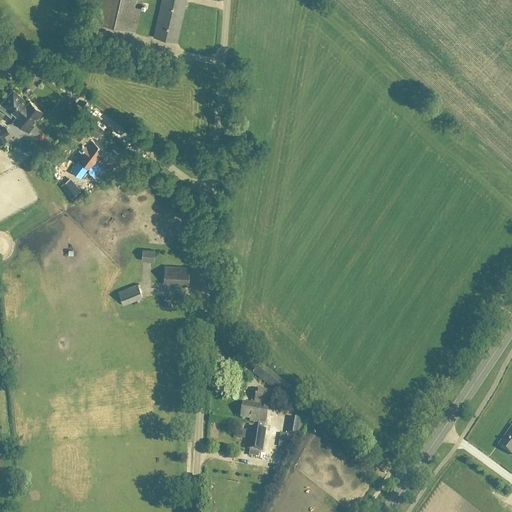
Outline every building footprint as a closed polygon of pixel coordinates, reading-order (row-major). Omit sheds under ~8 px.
[(98,0),(93,23),(136,32),(142,0),(162,0),(154,38),(178,43),(186,0),(98,0)] [(41,113),(42,112),(30,102),(27,105),(21,101),(22,99),(13,91),(8,97),(9,99),(0,109),(11,118),(29,132),(34,126),(32,124),(36,119),(38,120),(42,114),(41,113)] [(81,178),(89,168),(90,169),(94,164),(95,165),(103,154),(101,152),(104,148),(92,140),(77,160),(79,161),(72,171),(81,178)] [(75,185),(67,191),(72,198),(80,192),(75,185)] [(143,250),(142,260),(154,261),(155,251),(143,250)] [(189,286),(190,268),(165,267),(164,285),(189,286)] [(143,298),(138,285),(119,293),(124,306),(143,298)] [(261,364),(253,373),(285,398),(288,395),(296,401),(301,395),(261,364)] [(256,422),(259,399),(268,400),(270,391),(258,389),(257,396),(258,396),(257,402),(252,401),(252,403),(244,402),(241,418),(251,419),(250,422),(254,422),(256,423),(256,422)] [(268,400),(259,399),(256,422),(256,423),(260,423),(259,429),(251,428),(248,449),(262,451),(265,430),(264,430),(265,424),(266,424),(269,404),(272,405),(274,392),(270,391),(268,400)] [(288,433),(298,435),(300,419),(290,418),(288,433)] [(511,454),(511,426),(508,432),(509,433),(500,446),(511,454)] [(288,435),(285,447),(291,449),(294,437),(288,435)] [(285,468),(288,450),(283,449),(280,467),(285,468)]
